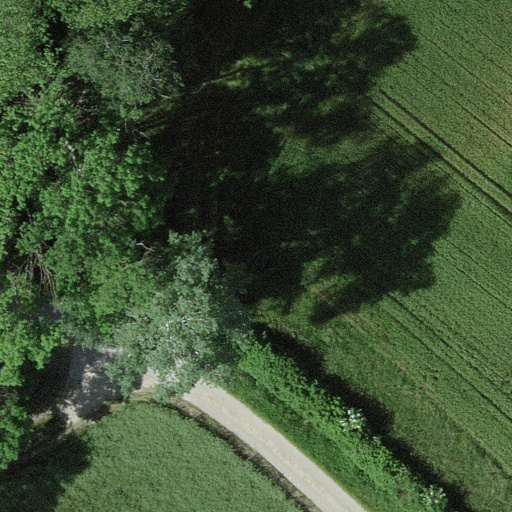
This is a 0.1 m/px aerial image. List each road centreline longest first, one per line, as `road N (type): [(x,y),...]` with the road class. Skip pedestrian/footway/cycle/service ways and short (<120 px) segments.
road 1 (track): [(133,350),(266,439),(346,511)]
road 2 (track): [(133,350),(68,430),(0,473)]
road 3 (track): [(0,293),(133,350)]
